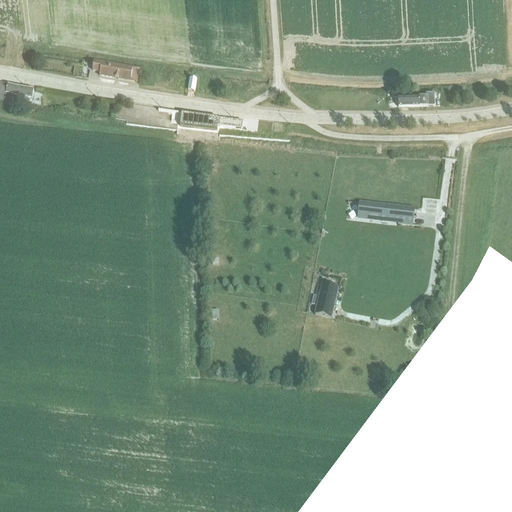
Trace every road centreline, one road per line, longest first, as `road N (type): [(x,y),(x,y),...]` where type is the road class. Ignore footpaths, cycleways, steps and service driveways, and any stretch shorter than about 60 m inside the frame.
road 1 (residential): [(241,111),(0,75)]
road 2 (residential): [(511,110),(312,118)]
